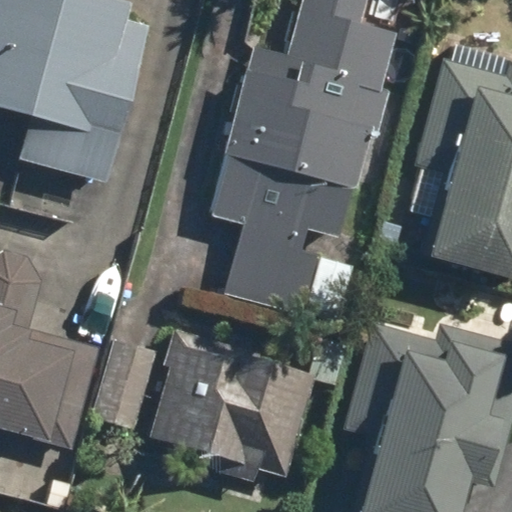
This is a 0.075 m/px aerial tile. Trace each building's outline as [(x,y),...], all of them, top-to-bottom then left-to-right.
[(0,0),(0,153),(99,180),(141,25),(119,19),(123,2),(114,0),(0,0)] [(292,0),(276,56),(246,48),(198,214),(234,224),(210,307),(320,339),(341,264),(291,249),(297,229),(327,238),(387,30),(352,20),(357,0),(292,0)] [(432,58),(402,163),(432,172),(408,254),(511,284),(511,280),(511,62),(499,59),(494,76),(432,58)] [(0,433),(59,450),(89,348),(19,327),(32,279),(19,256),(0,250),(0,433)] [(358,321),(328,426),(358,434),(336,511),(447,511),(456,480),(481,487),(511,379),(511,345),(426,321),(421,338),(358,321)] [(158,369),(139,435),(197,451),(193,467),(244,481),(249,461),(266,466),(300,347),(247,332),(242,351),(163,329),(152,367),(158,369)] [(102,338),(78,417),(122,430),(146,352),(102,338)]
